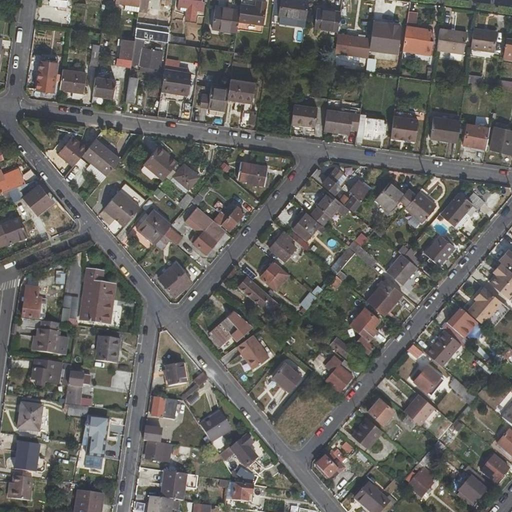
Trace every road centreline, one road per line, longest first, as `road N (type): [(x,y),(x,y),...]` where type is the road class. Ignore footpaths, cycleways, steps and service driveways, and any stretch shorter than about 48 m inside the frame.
road 1 (residential): [(511,209),(297,466)]
road 2 (residential): [(13,108),(318,151)]
road 3 (residential): [(318,151),(172,323)]
road 4 (residential): [(123,511),(158,306)]
road 5 (residential): [(318,151),(511,180)]
road 6 (residential): [(172,323),(297,466)]
road 7 (residential): [(0,115),(96,231)]
